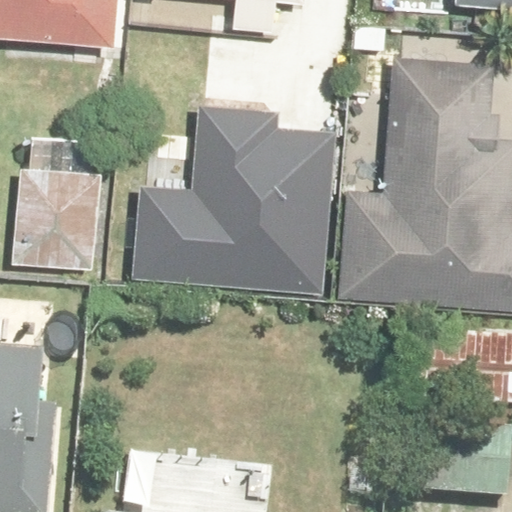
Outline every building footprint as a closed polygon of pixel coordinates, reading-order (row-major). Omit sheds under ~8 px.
[(0,0),(0,39),(116,49),(119,0),(0,0)] [(237,0),(235,30),(278,34),(281,2),(312,5),(312,0),(237,0)] [(511,0),(372,0),(371,13),(446,22),(447,6),(511,13),(511,0)] [(491,68),(398,60),(387,192),(352,189),(343,297),(511,311),(511,154),(484,152),(491,68)] [(237,123),(141,115),(134,188),(231,197),(237,123)] [(104,179),(24,171),(14,266),(94,274),(104,179)] [(511,333),(426,327),(419,407),(511,414),(511,333)] [(0,511),(44,511),(56,364),(0,360),(0,511)] [(511,502),(511,467),(511,433),(427,432),(426,501),(511,502)]
